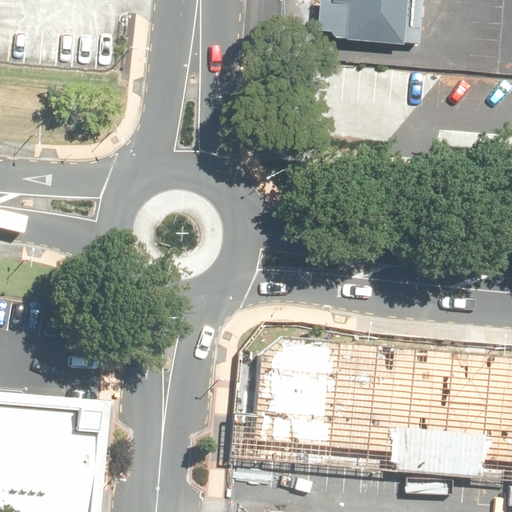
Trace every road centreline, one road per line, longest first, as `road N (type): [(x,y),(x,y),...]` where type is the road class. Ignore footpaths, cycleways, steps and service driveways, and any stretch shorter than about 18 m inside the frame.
road 1 (secondary): [(247,259),(511,283)]
road 2 (tertiary): [(155,511),(169,304)]
road 3 (tertiary): [(185,158),(202,0)]
road 4 (secondary): [(185,158),(227,175),(242,193),(251,214),(247,259)]
road 5 (secondary): [(169,304),(145,297),(111,262),(107,211)]
